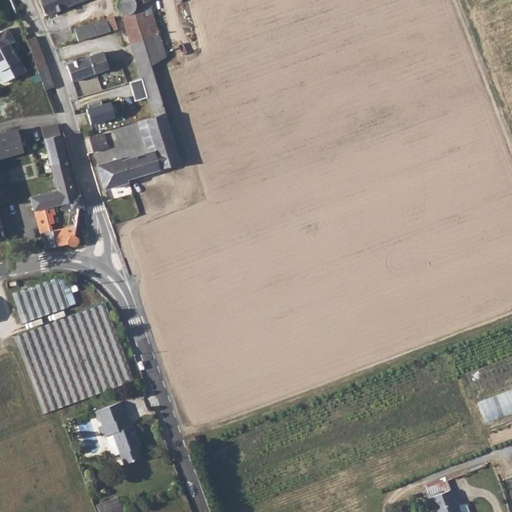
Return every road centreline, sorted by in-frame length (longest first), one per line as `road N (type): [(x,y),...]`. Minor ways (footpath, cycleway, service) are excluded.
road 1 (residential): [(95,265),(60,84),(25,0)]
road 2 (unclassified): [(95,265),(119,286),(205,511)]
